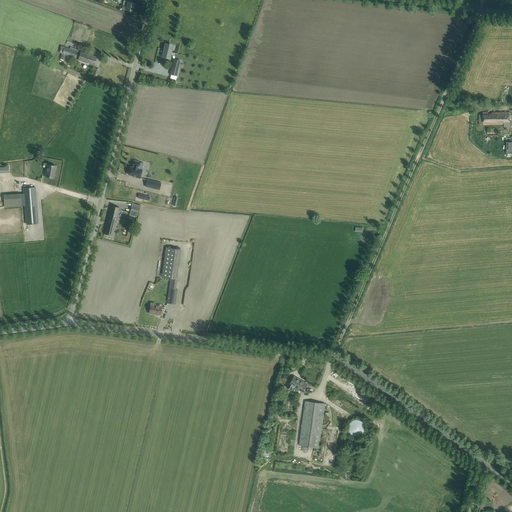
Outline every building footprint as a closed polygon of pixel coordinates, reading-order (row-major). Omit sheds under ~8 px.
[(128,1),(128,2),(124,1),(123,5),(122,9),(133,11),(135,3),(132,2),(131,2),(128,1)] [(169,44),(165,43),(163,50),(162,49),(161,52),(163,52),(162,57),(169,58),(172,47),(169,46),(169,44)] [(79,50),(71,47),(70,49),(64,47),(64,49),(61,48),(59,52),(62,53),(61,54),(63,54),(76,59),(79,50)] [(97,57),(90,55),(81,52),(78,60),(94,65),(97,57)] [(173,61),(170,74),(177,76),(179,67),(180,61),(174,59),(173,61)] [(479,115),(479,125),(504,124),(504,126),(510,126),(509,112),(492,112),(492,114),(488,114),(488,112),(483,112),(483,115),(479,115)] [(138,161),(135,160),(134,161),(133,161),(132,167),(130,167),(130,169),(128,175),(133,176),(140,178),(142,170),(139,169),(140,163),(138,162),(138,161)] [(56,166),(47,164),(45,176),(54,178),(54,173),(54,172),(55,166),(56,166)] [(161,183),(147,180),(145,186),(159,190),(161,183)] [(38,223),(37,208),(35,187),(24,188),(25,209),(26,224),(38,223)] [(4,207),(21,205),(20,194),(4,195),(4,207)] [(137,212),(138,208),(139,205),(132,204),(131,211),(137,212)] [(104,234),(113,236),(117,221),(120,208),(111,206),(104,234)] [(167,303),(175,304),(177,290),(175,289),(181,250),(166,247),(162,277),(171,278),(167,303)] [(160,315),(162,307),(156,306),(156,305),(151,304),(149,312),(156,313),(156,314),(160,315)] [(291,382),(290,381),(287,387),(292,390),(293,387),(303,392),(308,384),(294,376),(291,382)] [(299,445),(319,448),(325,404),(305,401),(299,445)] [(349,427),(349,428),(349,429),(349,430),(349,431),(349,432),(350,433),(351,434),(351,435),(352,435),(353,436),(354,436),(355,437),(356,437),(357,437),(358,437),(359,437),(360,436),(361,436),(362,435),(363,435),(363,434),(364,434),(364,433),(365,432),(365,431),(366,430),(366,429),(366,428),(366,427),(366,426),(365,425),(365,424),(364,423),(364,422),(363,422),(363,421),(362,421),(361,420),(360,420),(359,419),(358,419),(357,419),(356,419),(355,420),(354,420),(353,420),(353,421),(352,421),(351,422),(350,423),(349,424),(349,425),(349,426),(349,427)]
